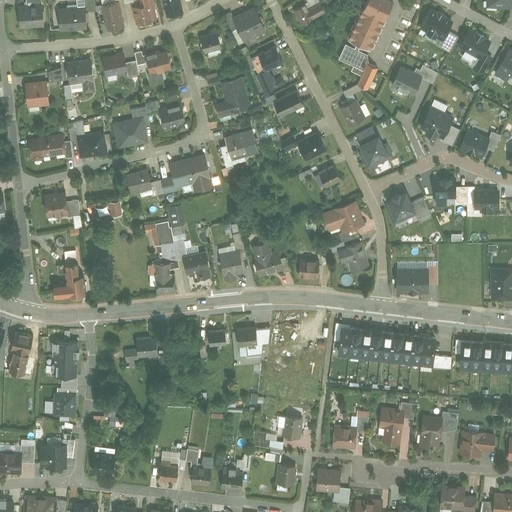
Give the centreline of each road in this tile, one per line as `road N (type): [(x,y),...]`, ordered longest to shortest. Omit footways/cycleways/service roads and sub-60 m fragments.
road 1 (residential): [(173,28),(200,132),(186,144),(15,185)]
road 2 (tertiary): [(378,307),(272,298),(88,315)]
road 3 (residential): [(80,483),(300,510),(307,453)]
road 4 (residential): [(270,0),(366,193)]
road 5 (residential): [(1,49),(173,28)]
road 6 (residential): [(88,315),(80,483)]
road 7 (residential): [(511,180),(447,158),(366,193)]
road 8 (residential): [(511,473),(411,465),(369,472)]
road 9 (residential): [(1,49),(15,185)]
road 10 (tertiary): [(511,321),(378,307)]
road 11 (residential): [(15,185),(27,288),(21,312)]
